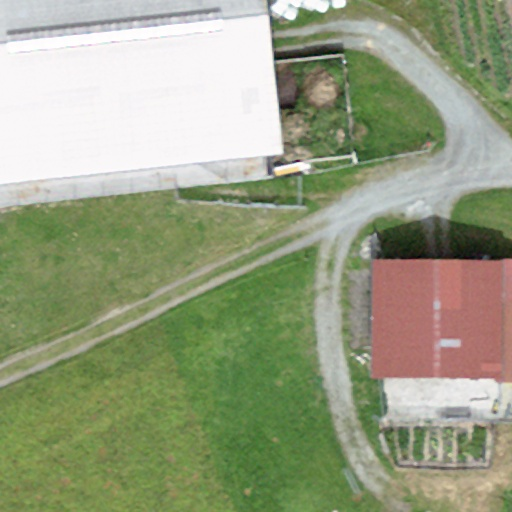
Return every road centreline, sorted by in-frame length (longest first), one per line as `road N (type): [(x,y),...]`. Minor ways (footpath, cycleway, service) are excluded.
road 1 (track): [(487,162),(0,371)]
road 2 (track): [(325,14),(403,41),(487,162),(511,165)]
